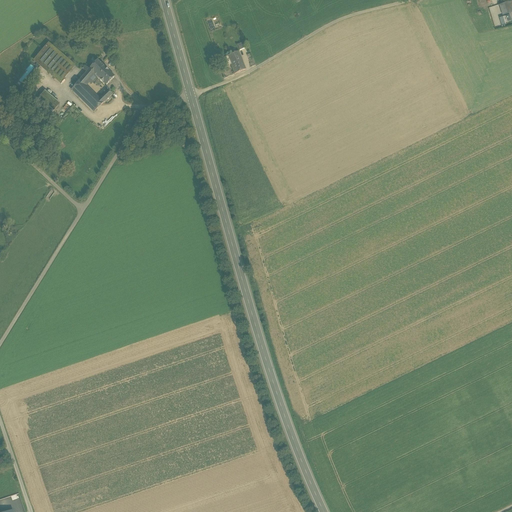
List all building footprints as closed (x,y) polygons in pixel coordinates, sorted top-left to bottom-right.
[(511,4),(511,2),(499,6),(503,16),(511,12),(511,4)] [(509,15),(499,18),(501,26),(505,24),(505,23),(511,21),(509,15)] [(75,66),(48,43),(33,61),(60,85),(75,66)] [(227,66),(230,65),(242,60),(238,52),(236,52),(231,55),(223,58),(227,66)] [(105,68),(97,60),(89,70),(94,75),(95,76),(106,86),(114,77),(108,71),(105,68)] [(230,65),(234,74),(246,70),(242,60),(230,65)] [(24,80),(35,67),(31,64),(20,77),(24,80)] [(94,75),(89,70),(86,73),(73,89),(77,94),(85,85),(88,81),(92,76),(94,75)] [(99,99),(85,85),(77,94),(95,111),(112,95),(108,91),(99,99)] [(44,92),(39,99),(53,111),(59,104),(44,92)] [(65,147),(60,140),(57,142),(61,149),(65,147)]
